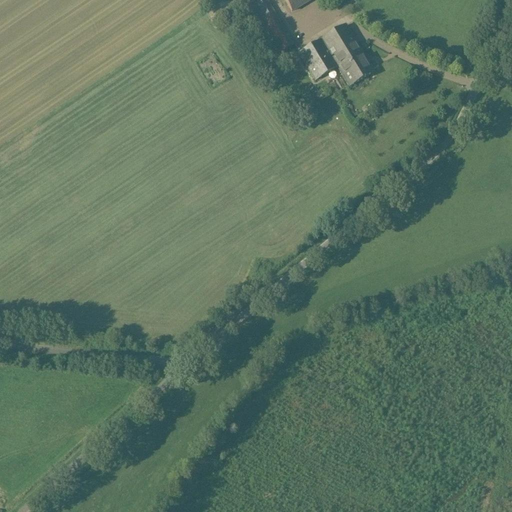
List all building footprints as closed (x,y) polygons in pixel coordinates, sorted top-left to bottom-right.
[(293,44),(266,0),(260,0),(246,9),(269,46),(275,43),(281,52),(293,44)] [(284,0),(292,12),(310,0),(284,0)] [(345,26),(321,40),(337,67),(361,53),(345,26)] [(321,40),(299,54),(315,81),(337,67),(321,40)] [(361,53),(337,67),(349,87),(373,72),(361,53)]
